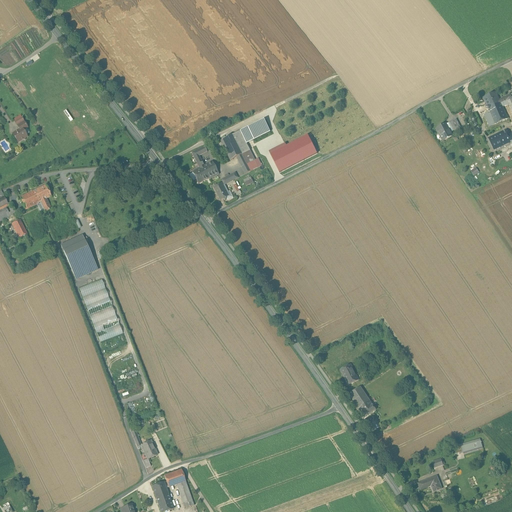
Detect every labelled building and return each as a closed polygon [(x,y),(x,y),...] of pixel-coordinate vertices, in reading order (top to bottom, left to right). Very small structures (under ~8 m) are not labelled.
[(495,93),(483,98),(487,107),(499,102),(499,100),(495,93)] [(511,99),(510,95),(499,100),(499,102),(501,105),(507,102),(511,99)] [(499,102),(487,107),(490,113),(492,118),(490,119),(493,125),(507,119),(501,105),(499,102)] [(511,116),(511,112),(507,102),(501,105),(507,119),(511,116)] [(490,113),(485,115),(490,127),(493,125),(490,119),(492,118),(490,113)] [(15,122),(17,126),(24,122),(21,118),(15,122)] [(456,120),(450,123),(453,130),(459,126),(456,120)] [(28,128),(24,122),(17,126),(19,130),(22,128),(23,131),(27,128),(28,128)] [(446,124),(436,129),(442,140),(451,135),(450,132),(446,125),(446,124)] [(19,130),(13,134),(18,143),(23,140),(25,140),(26,138),(27,137),(26,135),(23,131),(22,128),(19,130)] [(255,161),(240,131),(233,135),(243,154),(244,154),(249,163),(255,161)] [(497,135),(489,139),(494,150),(511,141),(509,136),(506,131),(497,135)] [(233,135),(220,141),(231,161),(237,158),(243,154),(233,135)] [(317,155),(308,135),(286,145),(286,144),(269,151),(279,172),(317,155)] [(511,143),(511,141),(494,150),(497,155),(511,148),(511,143)] [(511,152),(511,141),(511,143),(511,148),(497,155),(498,159),(511,152)] [(204,147),(191,153),(197,164),(202,162),(199,156),(207,152),(204,147)] [(249,163),(244,154),(243,154),(237,158),(244,171),(251,167),(249,163)] [(207,175),(212,162),(204,166),(202,162),(197,164),(199,168),(203,176),(207,175)] [(212,162),(207,175),(209,178),(210,180),(219,175),(212,162)] [(474,176),(479,173),(476,167),(471,171),(474,176)] [(199,168),(192,172),(193,173),(189,175),(193,182),(196,180),(198,184),(209,178),(207,175),(203,176),(199,168)] [(235,173),(230,176),(232,181),(238,178),(235,173)] [(230,176),(222,180),(224,185),(232,181),(230,176)] [(222,183),(213,188),(220,201),(223,200),(225,200),(226,198),(229,196),(222,183)] [(46,185),(33,191),(38,203),(40,202),(45,199),(51,197),(46,185)] [(20,198),(26,210),(38,204),(37,203),(38,203),(33,191),(20,198)] [(4,197),(0,199),(0,221),(16,213),(11,202),(8,204),(4,197)] [(51,209),(47,200),(46,201),(45,199),(40,202),(45,212),(51,209)] [(27,234),(23,227),(15,231),(19,238),(27,234)] [(82,236),(60,246),(76,281),(97,272),(97,270),(82,236)] [(102,280),(79,288),(100,343),(123,334),(102,280)] [(351,364),(340,370),(348,385),(359,380),(351,364)] [(376,410),(360,387),(349,395),(361,412),(359,413),(363,418),(376,410)] [(476,440),(465,443),(467,452),(478,449),(476,440)] [(151,441),(141,445),(148,459),(157,455),(151,441)] [(440,460),(432,462),(434,468),(442,465),(440,460)] [(181,470),(164,476),(166,482),(169,488),(176,485),(185,482),(181,470)] [(437,476),(418,484),(420,489),(431,485),(433,492),(441,489),(437,476)] [(164,482),(152,487),(156,499),(168,494),(166,488),(169,488),(166,482),(164,482)] [(185,482),(176,485),(185,508),(194,505),(185,482)] [(497,489),(479,495),(481,502),(483,507),(501,500),(497,489)] [(168,494),(156,499),(160,511),(165,511),(173,509),(168,494)]
